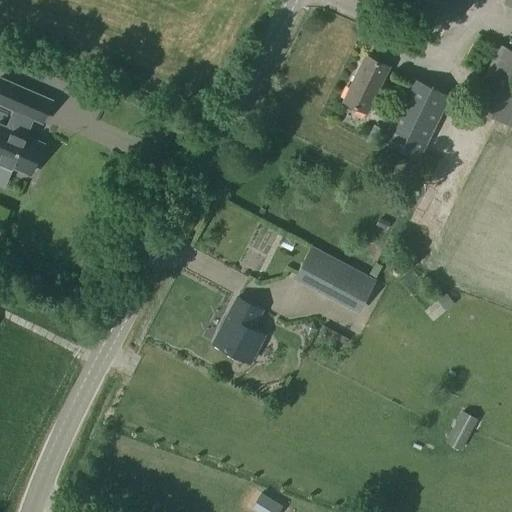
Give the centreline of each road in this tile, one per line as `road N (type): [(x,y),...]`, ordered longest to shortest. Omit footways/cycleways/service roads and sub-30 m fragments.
road 1 (tertiary): [(30,511),(105,349),(293,0)]
road 2 (unknown): [(205,164),(0,78)]
